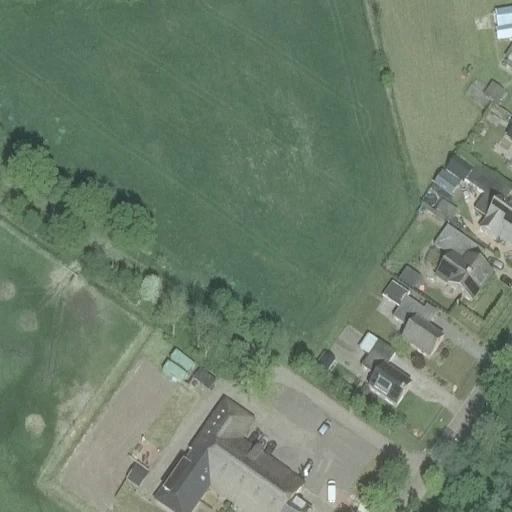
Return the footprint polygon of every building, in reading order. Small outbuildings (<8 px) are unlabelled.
[(511,7),(501,9),(505,39),(511,38),(511,7)] [(464,184),(472,172),(455,161),(447,173),(464,184)] [(511,209),(505,204),(511,194),(480,173),(475,170),(465,184),(483,197),(473,212),(486,221),(479,231),(496,243),(498,240),(511,249),(511,247),(511,209)] [(442,174),(433,187),(449,198),(458,185),(442,174)] [(491,276),(478,267),(486,255),(447,228),(433,247),(450,259),(436,279),(472,304),(491,276)] [(417,322),(424,312),(407,301),(409,297),(391,284),(382,299),(399,311),(393,320),(409,332),(402,342),(429,361),(443,341),(417,322)] [(396,356),(379,344),(370,337),(360,351),(369,358),(361,370),(376,380),(368,391),(396,410),(411,387),(386,370),(396,356)] [(308,511),(294,502),(304,487),(240,443),(253,424),(225,405),(157,504),(168,511),(192,511),(209,489),(241,511),(308,511)]
